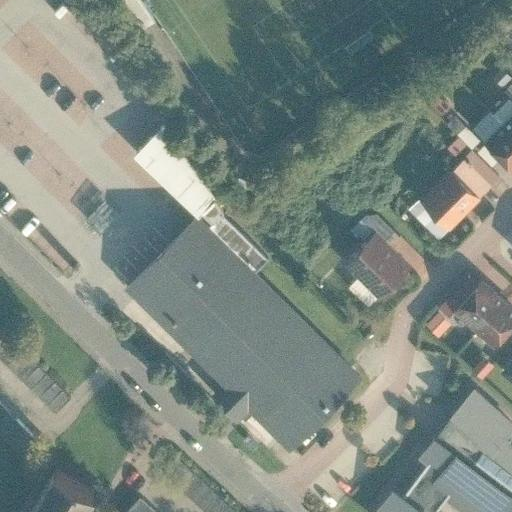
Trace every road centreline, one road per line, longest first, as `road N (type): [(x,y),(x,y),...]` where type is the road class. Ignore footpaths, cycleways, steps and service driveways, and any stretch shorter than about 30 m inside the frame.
road 1 (residential): [(274,504),(390,384),(412,304),(511,206)]
road 2 (residential): [(274,504),(0,236)]
